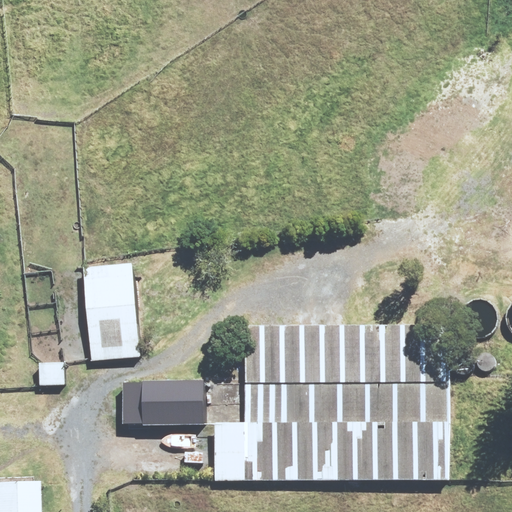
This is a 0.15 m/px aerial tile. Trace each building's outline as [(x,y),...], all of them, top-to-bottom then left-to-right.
[(89,366),(139,362),(131,271),(81,275),(89,366)] [(447,487),(447,441),(448,390),(444,390),(444,332),(243,331),(243,428),(211,428),(211,485),(447,487)] [(64,368),(35,367),(35,390),(63,391),(64,368)] [(121,387),(120,430),(201,431),(201,388),(121,387)] [(35,511),(35,486),(0,486),(0,511),(35,511)]
